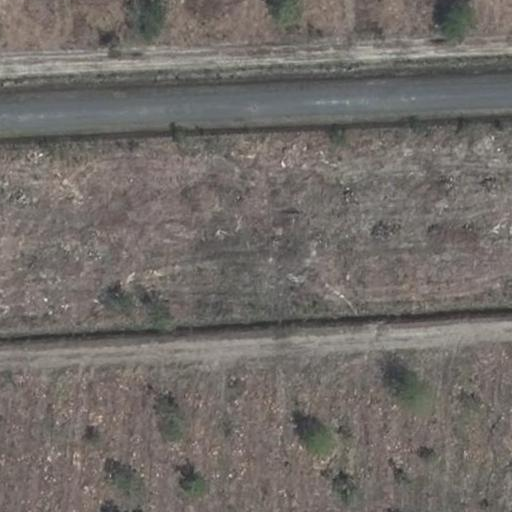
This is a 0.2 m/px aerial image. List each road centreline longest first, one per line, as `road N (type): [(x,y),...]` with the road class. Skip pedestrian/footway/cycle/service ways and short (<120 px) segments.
road 1 (tertiary): [(0,115),(511,93)]
road 2 (track): [(0,338),(511,319)]
